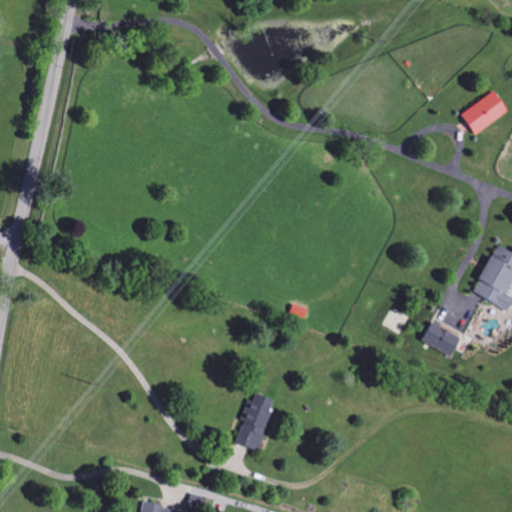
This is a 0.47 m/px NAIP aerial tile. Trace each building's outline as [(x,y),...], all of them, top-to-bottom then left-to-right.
[(471,135),(506,116),(494,93),(459,113),(471,135)] [(511,254),(494,246),(471,294),(507,311),(511,300),(511,296),(506,294),(511,281),(511,254)] [(450,356),(458,337),(429,323),(420,343),(450,356)] [(255,452),(272,401),(253,395),(250,403),(245,401),(238,421),(241,422),(233,445),(255,452)] [(204,511),(204,496),(186,496),(186,511),(204,511)]
